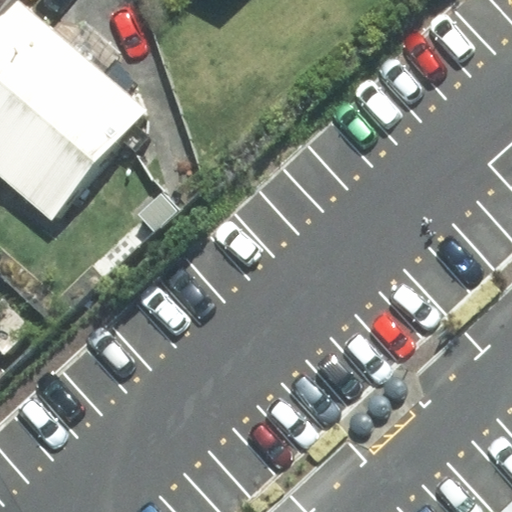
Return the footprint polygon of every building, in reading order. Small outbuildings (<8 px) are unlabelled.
[(0,0),(0,19),(13,5),(16,0),(0,0)] [(13,5),(0,19),(0,180),(52,225),(145,118),(103,82),(121,61),(85,30),(67,51),(13,5)] [(387,396),(389,398),(391,399),(393,400),(396,400),(399,399),(401,398),(402,395),(403,393),(403,390),(402,387),(400,386),(397,384),(395,384),(392,384),(389,385),(387,388),(386,390),(386,393),(387,396)] [(370,412),(372,414),(374,415),(377,416),(380,416),(382,415),(384,413),(386,411),(386,409),(386,406),(385,403),(383,401),(381,400),(378,400),(375,400),(373,401),(371,404),(370,406),(370,409),(370,412)] [(354,430),(356,432),(358,434),(361,435),(363,434),(366,434),(368,432),(370,429),(370,427),(370,424),(369,422),(367,420),(365,418),(362,418),(359,419),(357,420),(355,422),(354,425),(354,427),(354,430)]
